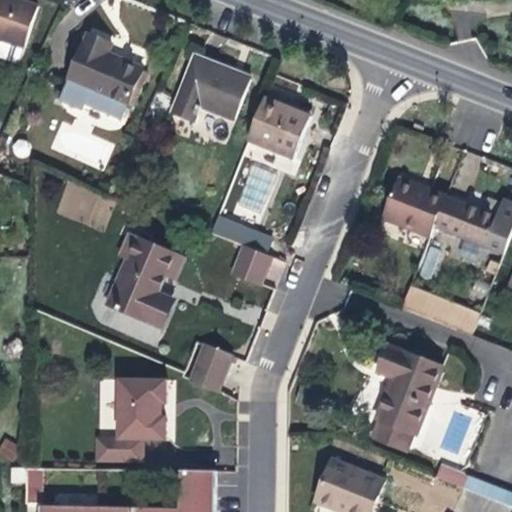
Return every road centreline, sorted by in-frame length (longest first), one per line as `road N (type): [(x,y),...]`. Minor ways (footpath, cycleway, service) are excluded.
road 1 (residential): [(263,511),(263,386),(395,56)]
road 2 (tertiary): [(395,56),(252,0)]
road 3 (tertiary): [(511,101),(395,56)]
